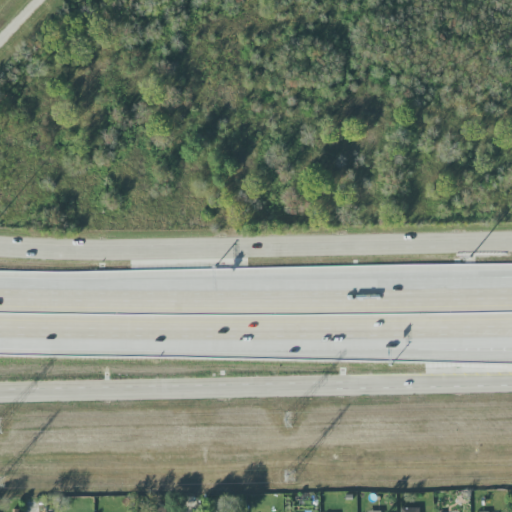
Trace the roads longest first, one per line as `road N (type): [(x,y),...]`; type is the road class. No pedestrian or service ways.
road 1 (primary): [(511,239),(0,245)]
road 2 (motorway): [(511,299),(0,301)]
road 3 (motorway): [(0,324),(420,327)]
road 4 (primary): [(0,393),(352,386)]
road 5 (primary): [(352,386),(511,382)]
